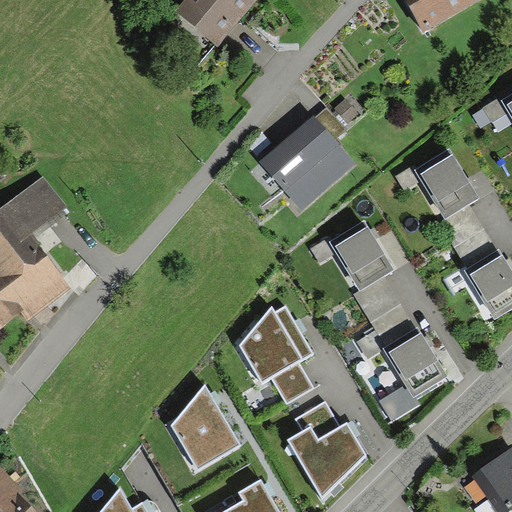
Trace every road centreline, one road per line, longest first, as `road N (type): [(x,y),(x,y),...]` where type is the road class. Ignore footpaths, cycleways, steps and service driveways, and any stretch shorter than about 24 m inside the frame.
road 1 (residential): [(356,0),(0,407)]
road 2 (residential): [(357,511),(511,362)]
